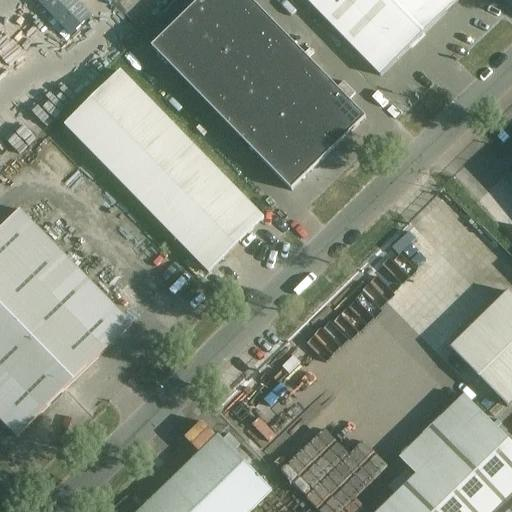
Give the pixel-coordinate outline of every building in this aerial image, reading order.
[(291,192),(321,163),(365,119),(249,0),(200,0),(151,48),(291,192)] [(305,0),(380,77),(458,0),(305,0)] [(263,219),(120,72),(64,126),(208,273),(263,219)] [(0,420),(16,438),(132,325),(19,210),(0,228),(0,420)] [(511,296),(508,292),(450,349),(507,408),(511,402),(511,296)] [(511,511),(511,445),(464,396),(399,459),(416,476),(379,511),(511,511)] [(218,436),(139,511),(249,511),(271,491),(218,436)]
